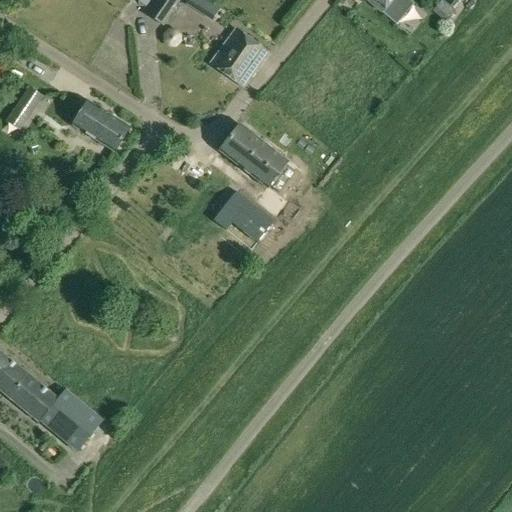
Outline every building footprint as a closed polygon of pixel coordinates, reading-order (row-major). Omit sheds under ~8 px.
[(157,0),(147,16),(163,26),(181,0),(157,0)] [(366,0),(384,15),(396,0),(366,0)] [(406,32),(420,24),(414,14),(400,22),(406,32)] [(163,36),(163,43),(169,48),(175,48),(182,41),(181,35),(179,33),(174,30),(171,30),(166,33),(163,36)] [(210,64),(243,88),(268,54),(236,30),(210,64)] [(28,88),(6,121),(18,129),(40,96),(28,88)] [(88,103),(74,127),(115,153),(130,130),(128,128),(88,103)] [(286,163),(258,141),(240,127),(222,152),(268,187),(286,163)] [(309,154),(298,161),(309,176),(319,169),(309,154)] [(222,214),(259,246),(275,226),(238,195),(222,214)] [(0,391),(38,423),(58,399),(0,352),(0,391)] [(40,423),(77,453),(104,422),(66,390),(40,423)]
